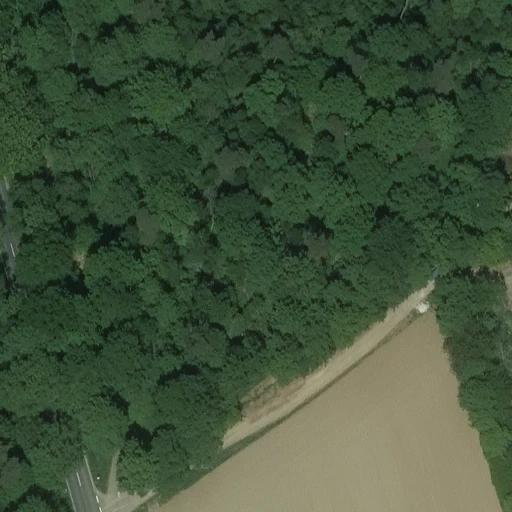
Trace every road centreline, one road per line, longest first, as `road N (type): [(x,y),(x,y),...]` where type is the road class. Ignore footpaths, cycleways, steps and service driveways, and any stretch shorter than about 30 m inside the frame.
road 1 (track): [(511,210),(118,511)]
road 2 (secondary): [(86,511),(0,209)]
